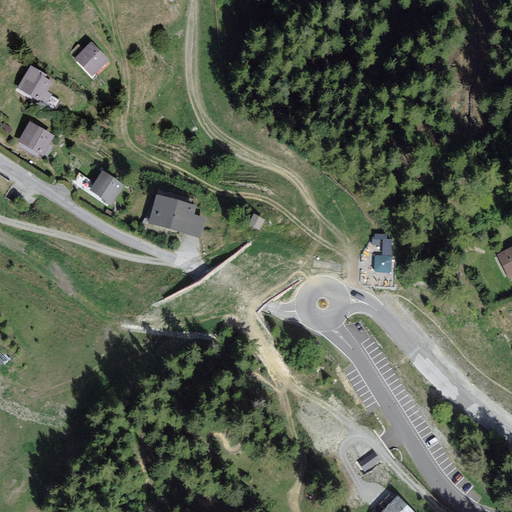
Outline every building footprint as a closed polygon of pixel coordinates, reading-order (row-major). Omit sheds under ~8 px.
[(104,63),(87,47),(72,62),(88,79),(104,63)] [(49,84),(27,71),(15,90),(37,104),(49,84)] [(50,139),(26,126),(16,145),(40,158),(50,139)] [(120,189),(99,174),(87,192),(108,207),(120,189)] [(192,201),(154,191),(146,226),(198,239),(202,221),(188,217),(192,201)] [(262,222),(251,217),(246,227),(257,233),(262,222)] [(357,257),(358,283),(389,287),(388,243),(370,242),(357,257)] [(511,248),(495,256),(506,280),(511,276),(511,248)] [(365,469),(382,457),(375,449),(359,461),(365,469)] [(406,511),(393,500),(381,511),(406,511)]
